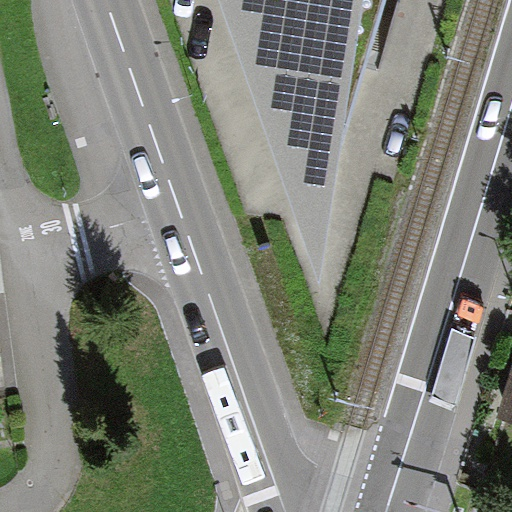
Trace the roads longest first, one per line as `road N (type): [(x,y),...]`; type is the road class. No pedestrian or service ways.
road 1 (primary): [(388,511),(511,120)]
road 2 (secondary): [(292,511),(179,200)]
road 3 (residential): [(45,249),(51,449),(42,490),(16,511)]
road 4 (secondary): [(179,200),(104,0)]
road 5 (residential): [(45,249),(179,200)]
